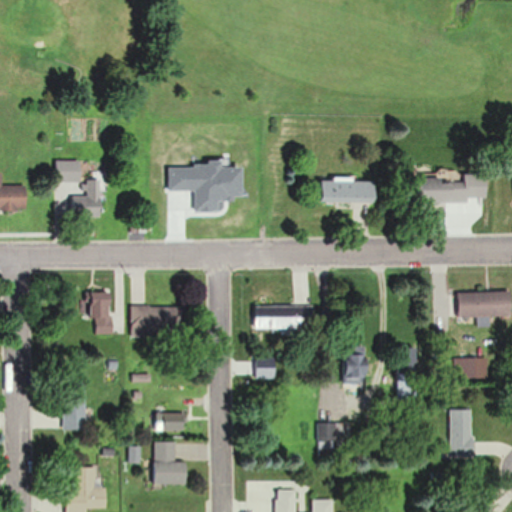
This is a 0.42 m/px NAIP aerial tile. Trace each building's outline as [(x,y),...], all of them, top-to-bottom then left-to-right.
[(81,160),(56,160),(56,182),(81,182),(81,160)] [(0,208),(28,209),(28,184),(2,185),(2,171),(0,171),(0,208)] [(102,179),(86,179),(86,195),(63,195),(64,217),(102,217),(102,179)] [(322,203),(377,203),(377,179),(322,179),(322,203)] [(472,202),(472,179),(424,179),(424,202),(472,202)] [(459,316),(511,316),(511,292),(459,292),(459,316)] [(112,334),(112,293),(92,293),(92,334),(112,334)] [(140,310),(143,334),(179,330),(177,306),(140,310)] [(298,330),(298,306),(255,306),(255,330),(298,330)] [(366,385),(366,354),(345,354),(345,385),(366,385)] [(487,358),(460,358),(460,378),(487,378),(487,358)] [(85,430),(85,397),(63,397),(63,430),(85,430)] [(450,409),(450,457),(473,457),(473,409),(450,409)] [(184,413),(156,413),(156,430),(184,430),(184,413)] [(317,443),(339,443),(339,424),(317,424),(317,443)] [(187,485),(187,462),(175,461),(175,442),(154,442),(154,484),(187,485)] [(66,467),(65,511),(86,511),(87,509),(106,510),(106,487),(95,487),(95,467),(66,467)] [(295,511),(295,489),(275,489),(275,511),(331,511),(332,499),(312,499),(311,511),(295,511)]
